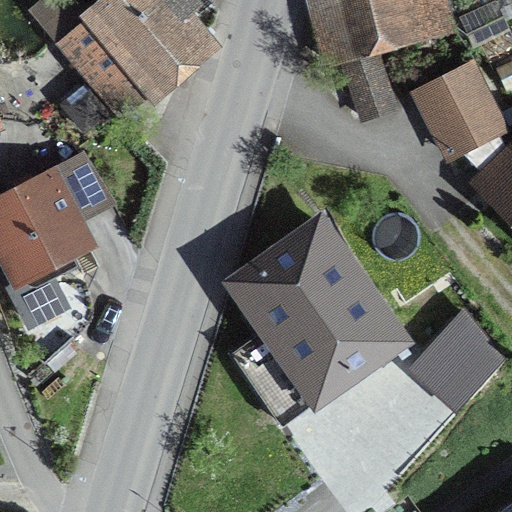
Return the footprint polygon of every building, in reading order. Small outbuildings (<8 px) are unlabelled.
[(182,21),(197,9),(188,0),(109,0),(57,45),(121,119),(205,47),(182,21)] [(323,64),(447,32),(437,0),(377,0),(349,8),(347,0),(319,0),(308,3),(323,64)] [(0,33),(0,47),(9,63),(44,43),(29,16),(0,33)] [(389,112),(388,109),(370,56),(342,65),(361,122),(389,112)] [(467,70),(415,97),(447,159),(498,133),(467,70)] [(511,158),(482,188),(511,218),(511,158)] [(50,268),(87,249),(49,176),(0,201),(0,259),(14,286),(18,284),(32,288),(46,281),(50,268)] [(399,360),(403,356),(315,229),(234,288),(266,334),(232,358),(279,426),(389,346),(399,360)] [(422,388),(453,413),(501,353),(470,328),(422,388)]
